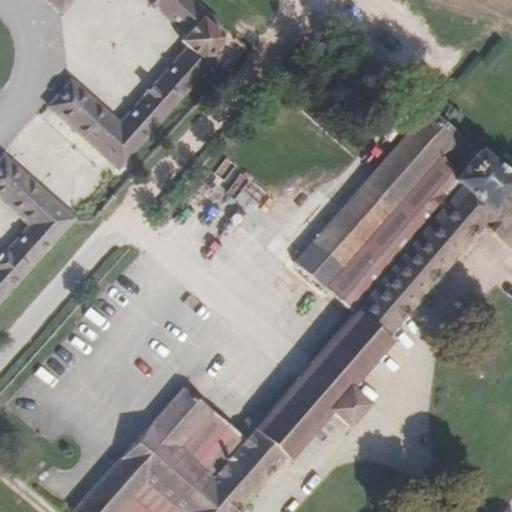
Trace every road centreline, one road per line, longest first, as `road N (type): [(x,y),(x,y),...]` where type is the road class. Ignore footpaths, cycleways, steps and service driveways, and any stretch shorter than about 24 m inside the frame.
road 1 (unknown): [(339,0),(102,232),(154,226),(214,270),(241,310)]
road 2 (track): [(342,0),(437,81)]
